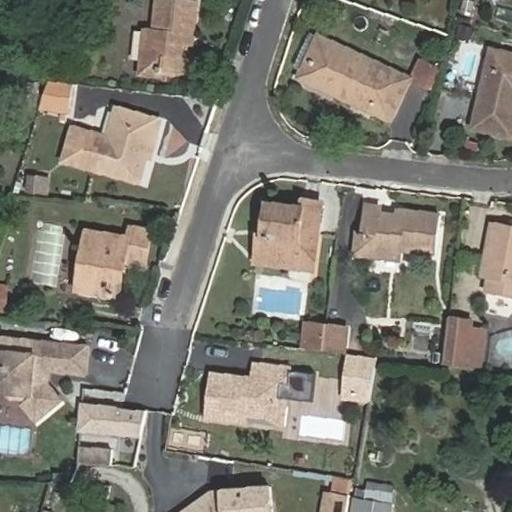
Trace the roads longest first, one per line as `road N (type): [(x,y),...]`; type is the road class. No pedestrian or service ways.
road 1 (residential): [(237,141),(511,174)]
road 2 (residential): [(237,141),(178,311)]
road 3 (residential): [(284,0),(237,141)]
